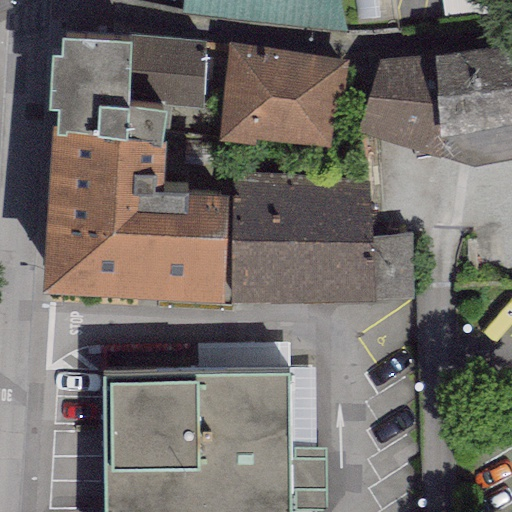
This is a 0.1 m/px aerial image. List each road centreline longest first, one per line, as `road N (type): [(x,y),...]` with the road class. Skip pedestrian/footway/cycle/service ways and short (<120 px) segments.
road 1 (residential): [(30,0),(0,487)]
road 2 (tertiary): [(511,36),(356,52),(216,39),(55,0)]
